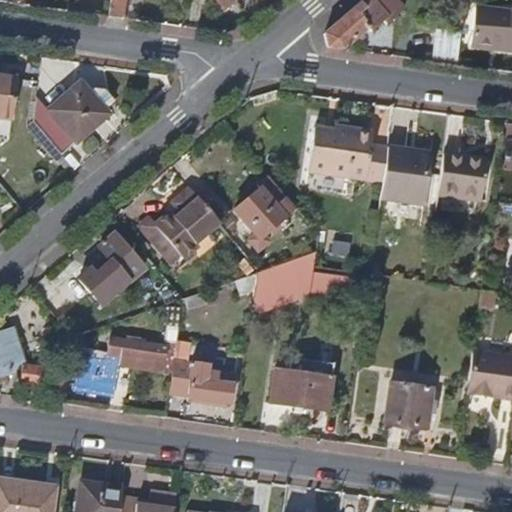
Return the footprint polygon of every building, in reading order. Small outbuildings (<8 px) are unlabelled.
[(112,0),(110,17),(125,19),(127,0),(112,0)] [(398,19),(399,8),(391,0),(376,0),(374,2),(371,0),(364,0),(325,34),(329,47),(344,49),(369,29),(371,32),(384,22),(388,27),(398,19)] [(465,18),(466,0),(450,0),(448,16),(465,18)] [(511,52),(511,10),(511,12),(484,9),(482,22),(475,21),(472,43),(507,48),(507,52),(511,52)] [(459,66),(463,33),(435,29),(431,62),(459,66)] [(0,117),(13,120),(17,80),(0,78),(0,117)] [(62,156),(109,116),(80,84),(48,111),(34,95),(32,121),(62,156)] [(382,184),(387,149),(371,147),(373,133),(347,130),(347,133),(315,129),(309,173),(382,184)] [(423,207),(430,155),(387,149),(382,184),(380,202),(423,207)] [(481,202),(486,162),(445,156),(439,196),(481,202)] [(277,224),(294,210),(267,177),(256,185),(260,190),(233,212),(255,237),(247,243),(256,255),(268,246),(262,238),(269,232),(271,235),(280,228),(277,224)] [(183,254),(196,243),(195,240),(218,221),(190,188),(175,201),(179,207),(172,213),(168,208),(153,222),(159,230),(150,237),(170,262),(180,254),(183,254)] [(159,230),(153,222),(146,214),(136,222),(150,237),(159,230)] [(142,271),(114,237),(97,250),(111,266),(126,284),(142,271)] [(257,273),(255,288),(251,318),(309,296),(356,302),(359,274),(314,267),(315,253),(257,273)] [(126,284),(111,266),(95,279),(89,272),(77,281),(99,307),(126,284)] [(255,288),(257,273),(242,278),(241,293),(255,288)] [(493,308),(495,293),(482,291),(480,306),(493,308)] [(204,292),(183,300),(187,312),(208,305),(204,292)] [(163,346),(176,348),(179,328),(166,326),(163,346)] [(4,371),(22,365),(12,332),(0,335),(0,376),(5,375),(4,371)] [(112,392),(117,365),(172,374),(174,359),(176,348),(163,346),(109,338),(106,361),(81,358),(77,386),(112,392)] [(231,404),(235,373),(236,353),(225,352),(223,370),(218,374),(208,372),(209,366),(194,364),(195,362),(174,359),(172,374),(170,393),(189,396),(189,399),(231,404)] [(511,360),(473,355),(467,396),(511,402),(511,360)] [(65,399),(68,379),(52,377),(53,369),(22,365),(20,384),(50,388),(49,397),(65,399)] [(326,411),(331,379),(276,371),(271,404),(326,411)] [(427,429),(432,389),(390,384),(384,423),(427,429)] [(118,511),(121,496),(122,487),(80,481),(75,511),(118,511)] [(0,511),(50,511),(53,490),(0,482),(0,511)] [(173,511),(176,495),(139,489),(137,499),(121,496),(118,511),(173,511)]
